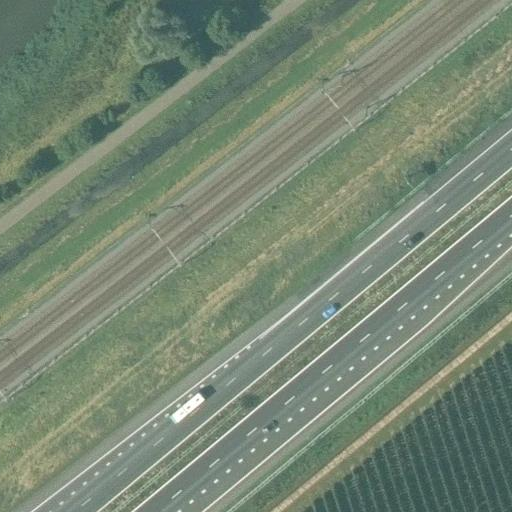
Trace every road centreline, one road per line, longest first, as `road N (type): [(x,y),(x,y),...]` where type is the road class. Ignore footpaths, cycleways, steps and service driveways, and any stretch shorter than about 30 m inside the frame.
road 1 (motorway): [(511,150),(76,511)]
road 2 (motorway): [(155,511),(511,215)]
road 3 (unknown): [(243,511),(511,290)]
